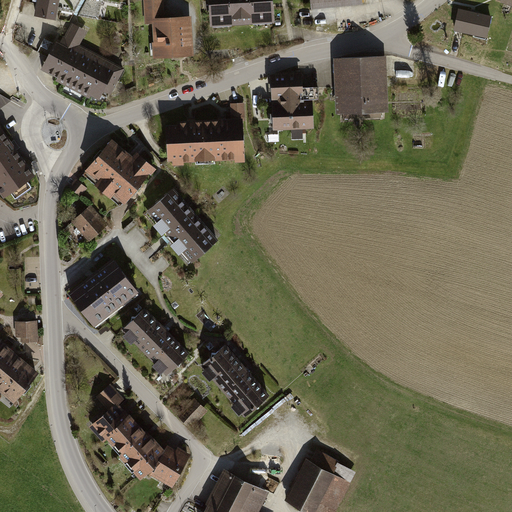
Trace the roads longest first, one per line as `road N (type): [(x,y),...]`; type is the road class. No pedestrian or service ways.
road 1 (residential): [(86,133),(373,38),(437,0)]
road 2 (residential): [(174,511),(198,477),(197,446),(81,329),(54,318)]
road 3 (residential): [(102,511),(65,435),(54,318)]
road 4 (residential): [(54,318),(52,203),(86,133)]
road 5 (track): [(373,38),(511,81)]
road 6 (residential): [(86,133),(31,84),(0,41)]
